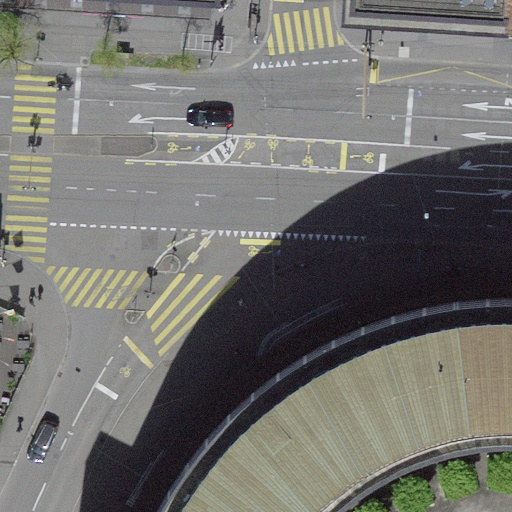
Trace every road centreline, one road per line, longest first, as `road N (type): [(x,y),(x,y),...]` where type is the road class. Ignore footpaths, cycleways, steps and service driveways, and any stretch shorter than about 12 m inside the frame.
road 1 (tertiary): [(205,145),(38,511)]
road 2 (primary): [(511,160),(205,145)]
road 3 (primary): [(205,145),(0,135)]
